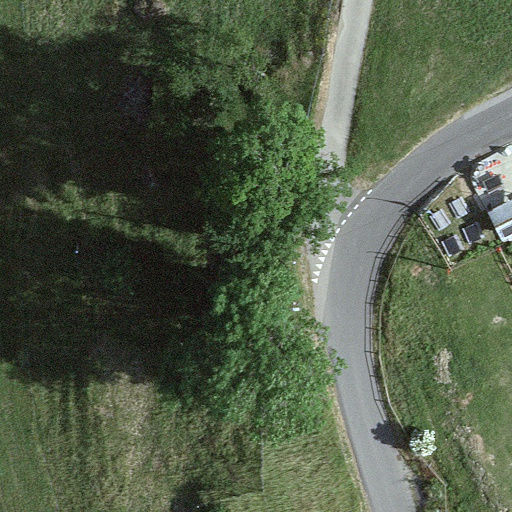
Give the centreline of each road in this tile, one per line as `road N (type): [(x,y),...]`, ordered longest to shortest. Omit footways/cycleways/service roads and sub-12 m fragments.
road 1 (unclassified): [(392,511),(354,408),(350,259),(411,171),(511,116)]
road 2 (track): [(360,0),(320,242),(350,259)]
